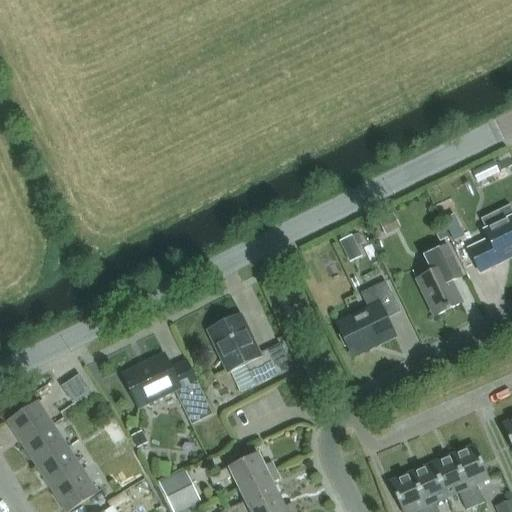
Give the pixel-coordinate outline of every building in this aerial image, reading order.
[(511,167),(511,166),(509,160),(497,166),(500,173),(511,167)] [(484,167),(489,178),(499,173),(494,162),(484,167)] [(393,213),(378,221),(385,235),(400,227),(393,213)] [(454,216),(444,221),(454,242),(464,238),(454,216)] [(501,263),(499,260),(511,253),(511,218),(485,232),(489,241),(469,251),(480,273),(501,263)] [(442,227),(434,231),(439,243),(448,239),(442,227)] [(354,260),(368,254),(359,233),(345,239),(354,260)] [(463,278),(448,247),(424,258),(432,274),(417,281),(435,317),(462,304),(452,283),(463,278)] [(385,318),(399,311),(400,314),(401,313),(386,282),(361,294),(369,311),(338,326),(348,347),(347,347),(349,352),(350,351),(353,357),(395,337),(385,318)] [(256,385),(256,386),(292,369),(281,345),(258,356),(240,320),(211,333),(229,370),(230,370),(241,392),(256,385)] [(191,426),(212,416),(187,363),(172,370),(165,356),(123,376),(139,409),(175,391),(191,426)] [(80,376),(63,387),(74,403),(91,392),(80,376)] [(8,423),(23,446),(54,427),(38,403),(8,423)] [(511,421),(502,426),(511,447),(511,421)] [(115,422),(102,430),(113,448),(126,440),(115,422)] [(38,469),(69,449),(54,427),(23,446),(38,469)] [(143,430),(132,435),(138,448),(149,443),(143,430)] [(112,453),(116,460),(130,452),(126,445),(112,453)] [(474,446),(454,455),(478,507),(485,504),(478,486),(490,481),(474,446)] [(84,472),(69,449),(38,469),(53,493),(84,472)] [(230,468),(210,478),(214,487),(234,478),(240,490),(276,472),(272,463),(265,467),(259,455),(230,468)] [(454,455),(435,463),(434,464),(449,499),(459,494),(467,511),(478,507),(454,455)] [(439,511),(436,504),(449,499),(434,464),(412,473),(428,511),(439,511)] [(53,493),(66,511),(70,511),(98,494),(84,472),(53,493)] [(173,511),(176,511),(199,500),(185,472),(160,485),(173,511)] [(226,511),(225,511),(246,511),(279,496),(273,484),(280,481),(276,472),(240,490),(246,502),(226,511)] [(428,511),(412,473),(390,483),(402,511),(428,511)] [(295,511),(292,504),(285,508),(279,496),(246,511),(295,511)] [(511,511),(511,501),(502,506),(504,511),(511,511)]
